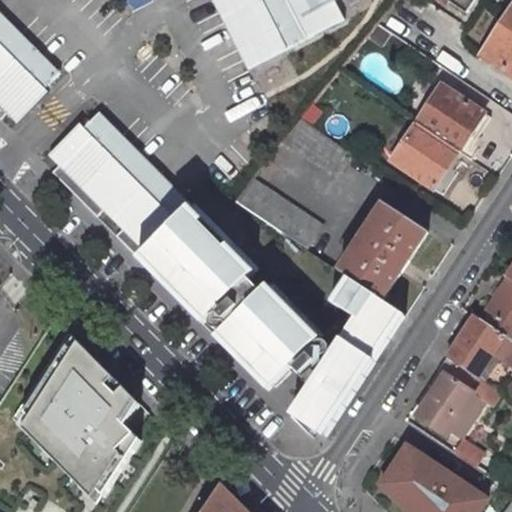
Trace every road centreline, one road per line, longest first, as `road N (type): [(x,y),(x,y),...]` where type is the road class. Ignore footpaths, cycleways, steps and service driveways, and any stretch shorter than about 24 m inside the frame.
road 1 (tertiary): [(0,195),(306,505)]
road 2 (residential): [(511,192),(306,505)]
